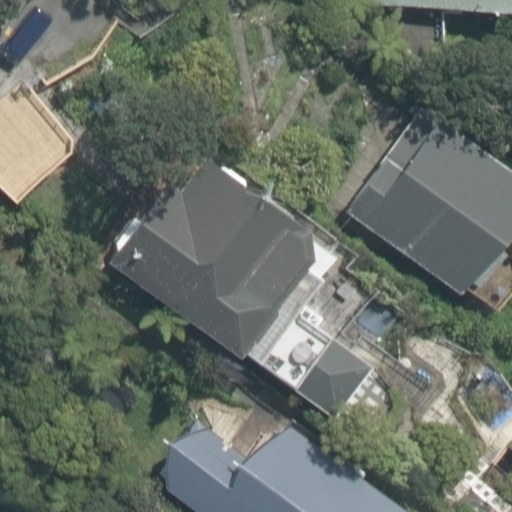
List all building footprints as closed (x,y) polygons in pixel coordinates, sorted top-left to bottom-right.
[(87,49),(150,96),(176,61),(113,15),(87,49)] [(469,280),(492,248),(483,242),(511,201),(511,176),(412,107),(339,211),(450,289),(460,274),(469,280)] [(326,250),(196,159),(176,188),(164,180),(106,264),(325,415),(361,363),(285,310),(326,250)] [(406,511),(357,475),(362,468),(337,450),(332,457),(284,421),(254,461),(201,422),(159,435),(157,481),(197,511),(406,511)] [(511,432),(502,443),(511,452),(511,432)]
